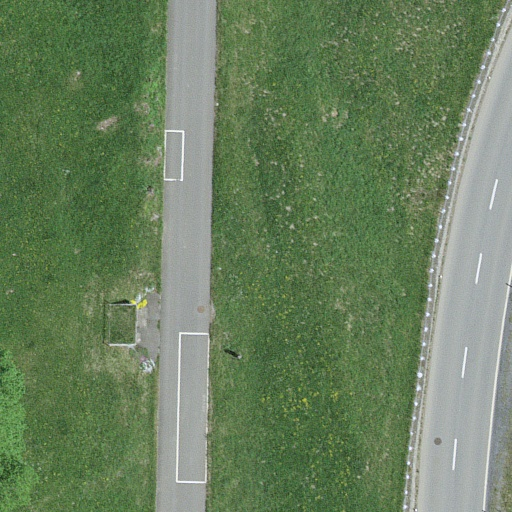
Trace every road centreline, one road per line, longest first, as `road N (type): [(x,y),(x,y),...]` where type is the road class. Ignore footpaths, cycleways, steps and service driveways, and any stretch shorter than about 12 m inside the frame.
road 1 (unclassified): [(194,0),(182,511)]
road 2 (tertiary): [(452,511),(463,368),(511,138)]
